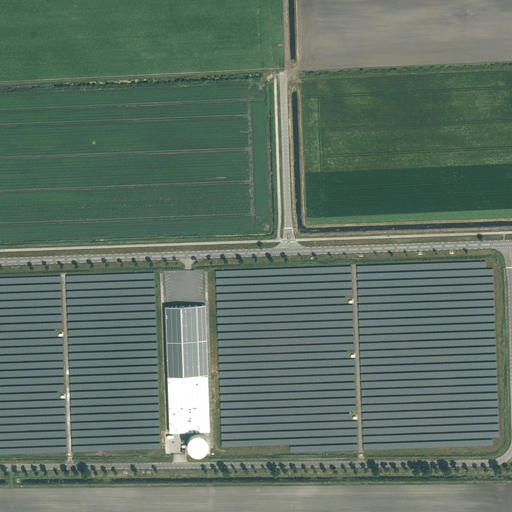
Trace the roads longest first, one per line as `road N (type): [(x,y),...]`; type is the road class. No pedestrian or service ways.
road 1 (unclassified): [(511,449),(494,462),(0,466)]
road 2 (tertiary): [(284,251),(0,262)]
road 3 (tertiary): [(504,243),(293,250)]
road 4 (unclassified): [(288,227),(282,73)]
